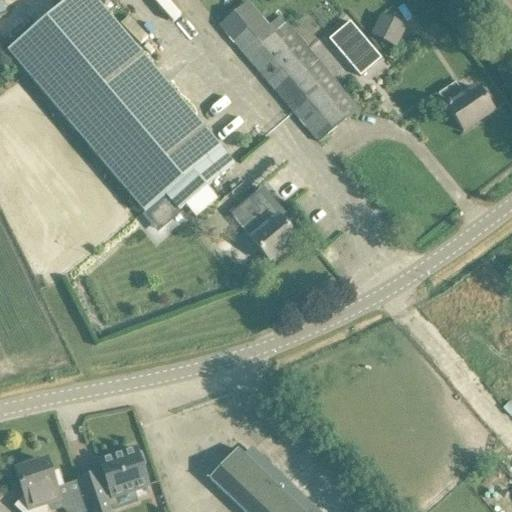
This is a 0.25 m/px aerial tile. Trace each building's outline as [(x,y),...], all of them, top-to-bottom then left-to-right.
[(221,150),(93,0),(68,0),(7,53),(144,215),(165,197),(178,212),(234,165),(221,150)] [(217,28),(319,145),(361,109),(281,16),(269,26),(247,2),(217,28)] [(381,15),(371,35),(385,43),(396,22),(381,15)] [(350,23),(329,40),(360,77),(381,59),(350,23)] [(448,109),(463,132),(493,113),(477,89),(464,98),(455,85),(439,96),(448,109)] [(252,242),(256,247),(269,262),(296,239),(258,194),(231,217),(252,242)] [(97,475),(78,481),(79,482),(83,495),(89,511),(109,511),(106,502),(135,491),(148,487),(141,468),(144,467),(145,465),(141,455),(139,454),(137,454),(135,450),(100,462),(104,475),(98,477),(97,475)] [(210,480),(243,511),(302,511),(237,450),(210,480)] [(24,496),(14,507),(19,511),(56,511),(61,510),(62,511),(89,511),(83,495),(79,482),(64,487),(63,485),(59,472),(51,474),(47,462),(16,472),(23,491),(24,496)]
